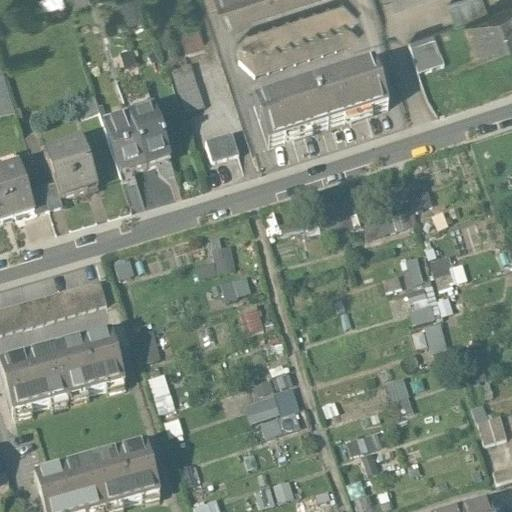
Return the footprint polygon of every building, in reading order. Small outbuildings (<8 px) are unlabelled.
[(219,0),(226,18),(282,0),(219,0)] [(480,0),(477,0),(448,10),(455,32),(464,29),(488,21),(480,0)] [(278,34),(274,28),(265,38),(260,33),(252,42),(246,37),(237,48),(247,56),(238,66),(254,81),(262,72),(268,77),(276,67),(281,72),(290,63),(295,68),(303,58),(308,64),(317,54),(322,59),(330,49),(335,55),(344,45),(349,50),(358,40),(348,31),(357,21),(341,6),(333,16),(328,11),(320,20),(314,15),(306,25),(300,19),(292,29),(287,24),(278,34)] [(511,12),(488,21),(464,29),(474,58),(511,44),(511,12)] [(433,38),(407,46),(417,79),(443,71),(433,38)] [(205,108),(190,66),(171,73),(186,115),(205,108)] [(0,117),(15,112),(0,67),(0,117)] [(371,71),(313,89),(328,133),(385,115),(371,71)] [(26,73),(6,80),(16,112),(37,105),(26,73)] [(313,89),(256,108),(270,152),(328,133),(313,89)] [(152,110),(127,118),(129,123),(148,178),(172,170),(152,110)] [(129,123),(104,131),(123,186),(148,178),(129,123)] [(232,141),(206,150),(212,168),(238,160),(232,141)] [(82,150),(45,162),(55,191),(60,206),(97,193),(82,150)] [(29,200),(20,173),(0,179),(0,184),(14,227),(35,219),(29,200)] [(0,184),(0,231),(14,227),(0,184)] [(414,214),(429,208),(422,186),(407,192),(414,214)] [(42,196),(48,215),(62,211),(60,206),(55,191),(42,196)] [(42,196),(29,200),(35,219),(48,215),(42,196)] [(350,219),(321,225),(324,241),(353,235),(350,219)] [(232,248),(211,251),(213,264),(195,268),(197,279),(236,272),(232,248)] [(417,261),(400,265),(406,291),(422,287),(417,261)] [(225,303),(251,296),(246,278),(220,286),(225,303)] [(99,286),(0,314),(0,339),(106,309),(99,286)] [(404,298),(414,329),(441,320),(431,289),(404,298)] [(245,338),(263,332),(255,308),(237,314),(245,338)] [(415,351),(429,348),(430,356),(445,353),(440,329),(412,335),(415,351)] [(142,367),(159,362),(152,336),(135,340),(142,367)] [(113,345),(56,361),(70,409),(126,393),(113,345)] [(56,361),(0,376),(0,379),(13,425),(70,409),(56,361)] [(149,381),(158,416),(172,413),(164,377),(149,381)] [(278,422),(299,415),(291,392),(242,408),(249,428),(259,425),(264,441),(283,435),(278,422)] [(472,415),(477,431),(488,427),(483,412),(472,415)] [(488,427),(477,431),(483,451),(506,444),(500,424),(488,427)] [(148,452),(92,468),(103,511),(120,511),(162,501),(148,452)] [(103,511),(92,468),(34,484),(42,511),(103,511)] [(511,472),(491,479),(494,487),(511,482),(511,472)] [(3,477),(0,477),(0,500),(9,499),(3,477)] [(489,511),(487,502),(452,511),(489,511)]
